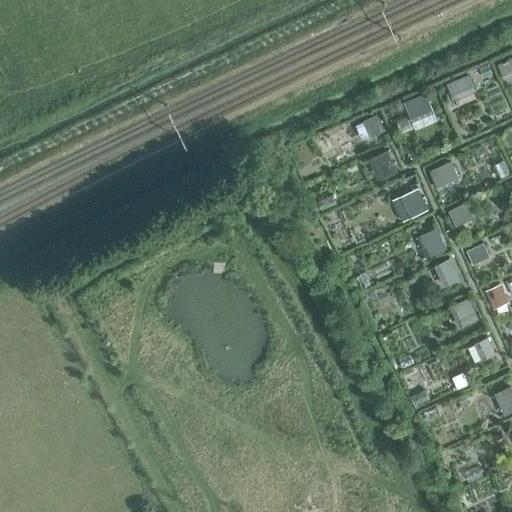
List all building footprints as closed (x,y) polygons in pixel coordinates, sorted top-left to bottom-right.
[(502,81),(511,75),(511,57),(494,66),(502,81)] [(447,83),(454,99),(454,100),(476,91),(469,73),(447,83)] [(404,101),(412,120),(412,121),(434,112),(426,92),(404,101)] [(368,137),(380,132),(372,115),(360,121),(368,137)] [(375,179),(394,171),(384,149),(365,157),(375,179)] [(430,170),(437,188),(456,180),(449,163),(430,170)] [(406,216),(424,209),(414,186),(397,193),(406,216)] [(448,209),(454,223),(470,216),(464,202),(448,209)] [(444,246),(434,226),(415,236),(425,255),(444,246)] [(475,263),(489,257),(483,243),(469,250),(475,263)] [(457,276),(448,257),(433,264),(442,283),(457,276)] [(500,281),(486,288),(494,305),(508,298),(500,281)] [(477,315),(468,298),(450,307),(458,324),(477,315)] [(493,351),(485,335),(472,342),(479,358),(493,351)] [(511,410),(511,392),(509,385),(493,392),(504,415),(511,410)]
